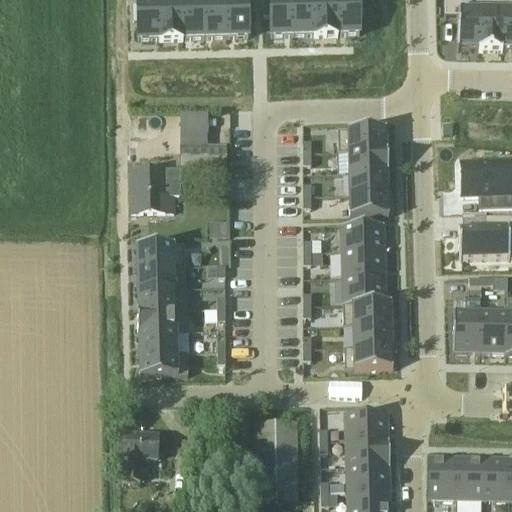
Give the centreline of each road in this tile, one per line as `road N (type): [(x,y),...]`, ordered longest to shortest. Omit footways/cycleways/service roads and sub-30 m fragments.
road 1 (residential): [(416,103),(264,107),(265,394)]
road 2 (residential): [(416,103),(427,397)]
road 3 (unclassified): [(117,227),(116,0)]
road 4 (residential): [(265,394),(427,397)]
road 5 (residential): [(265,394),(118,396)]
road 6 (residential): [(427,397),(407,433),(409,511)]
